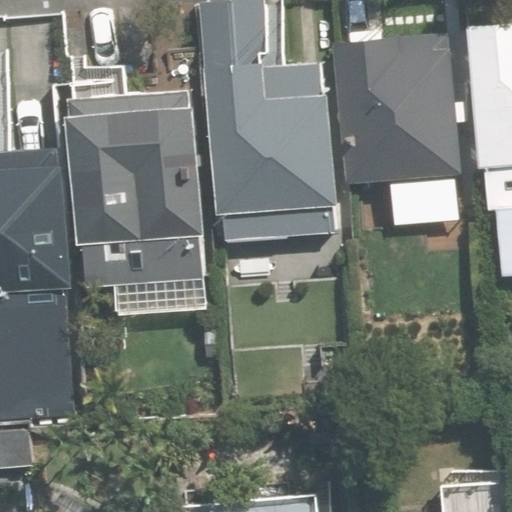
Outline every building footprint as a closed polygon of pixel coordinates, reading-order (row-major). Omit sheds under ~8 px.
[(270,0),(260,0),(206,4),(224,237),(341,228),(327,58),(276,62),(270,0)] [(511,16),(470,20),(492,272),(511,269),(511,16)] [(337,35),(348,179),(464,170),(454,26),(337,35)] [(212,273),(199,81),(72,90),(86,282),(212,273)] [(0,145),(0,415),(85,410),(66,143),(40,145),(0,148),(0,145)]
